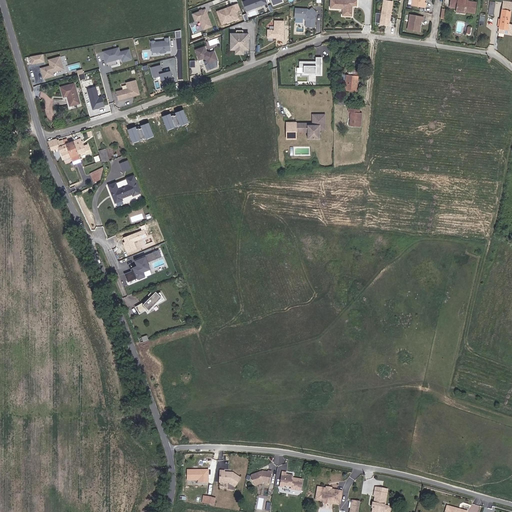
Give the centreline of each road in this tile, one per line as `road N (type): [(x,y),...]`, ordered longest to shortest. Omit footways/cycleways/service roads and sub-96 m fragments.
road 1 (unclassified): [(43,136),(331,36),(488,52),(511,68)]
road 2 (tertiary): [(172,511),(174,446),(116,284),(43,136)]
road 3 (residential): [(511,504),(283,451),(195,446)]
road 4 (tertiary): [(43,136),(3,0)]
